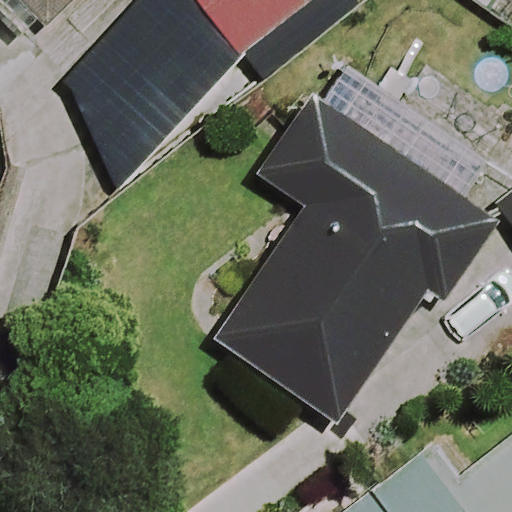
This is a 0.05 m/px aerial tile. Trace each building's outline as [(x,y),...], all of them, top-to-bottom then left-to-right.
[(69,0),(0,0),(0,16),(25,43),(69,0)] [(311,0),(200,0),(237,52),(311,0)] [(483,167),(336,65),(262,171),(306,202),(214,335),(334,418),(422,290),(436,299),(490,221),(460,200),(483,167)] [(511,198),(501,207),(511,220),(511,198)] [(375,503),(382,511),(511,511),(511,439),(458,484),(434,455),(375,503)] [(382,511),(375,503),(363,511),(382,511)]
